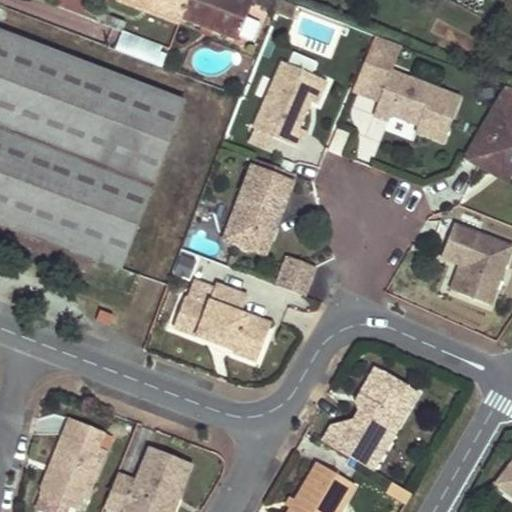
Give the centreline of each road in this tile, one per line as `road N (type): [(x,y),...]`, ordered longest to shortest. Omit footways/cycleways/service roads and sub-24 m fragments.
road 1 (residential): [(28,340),(227,417),(260,416)]
road 2 (residential): [(354,317),(383,322),(510,382)]
road 3 (residential): [(510,382),(435,511)]
road 4 (residential): [(260,416),(284,407),(329,334),(354,317)]
